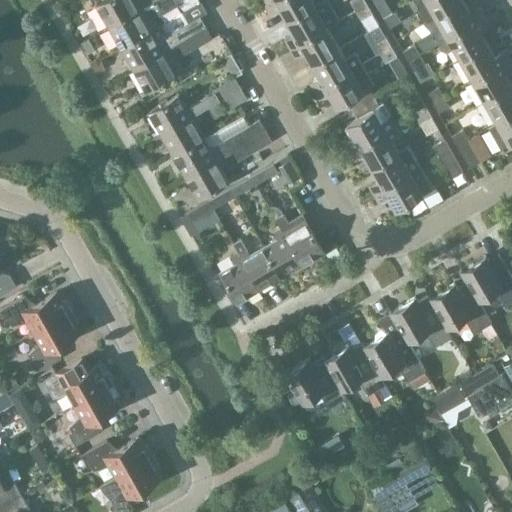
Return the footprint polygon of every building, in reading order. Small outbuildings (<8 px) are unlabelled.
[(105,27),(151,0),(101,0),(93,5),(105,27)] [(117,48),(157,25),(153,18),(170,8),(169,6),(178,0),(151,0),(105,27),(117,48)] [(287,20),(314,4),(311,0),(272,0),(265,4),(270,12),(279,7),(287,20)] [(290,47),(326,26),(339,19),(327,0),(321,0),(314,4),(287,20),(294,32),(285,38),(290,47)] [(350,0),(355,9),(367,2),(365,0),(350,0)] [(436,15),(462,0),(417,0),(420,5),(418,6),(416,9),(424,22),(436,15)] [(438,42),(484,15),(479,7),(470,12),(462,0),(436,15),(443,27),(433,33),(438,42)] [(367,2),(355,9),(361,18),(372,12),(367,2)] [(384,17),(389,27),(400,20),(395,10),(384,17)] [(129,69),(206,25),(199,14),(163,35),(157,25),(117,48),(129,69)] [(460,58),(487,42),(480,30),(489,24),(484,15),(438,42),(441,48),(448,50),(454,47),(460,58)] [(206,25),(129,69),(142,91),(182,68),(176,57),(212,36),(206,25)] [(311,63),(339,47),(326,26),(290,47),(295,55),(304,50),(311,63)] [(380,52),(391,45),(385,35),(374,42),(380,52)] [(473,79),(509,58),(504,50),(494,55),(487,42),(460,58),(473,79)] [(408,60),(419,53),(414,43),(403,50),(408,60)] [(391,45),(380,52),(385,61),(397,54),(391,45)] [(315,89),(351,68),(339,47),(311,63),(319,75),(310,81),(315,89)] [(235,75),(235,76),(242,72),(231,52),(222,57),(233,76),(235,75)] [(419,53),(408,60),(414,69),(425,63),(419,53)] [(485,100),(511,85),(504,72),(511,67),(511,63),(509,58),(473,79),(485,100)] [(101,60),(92,64),(96,72),(105,68),(101,60)] [(352,108),(373,95),(369,86),(374,84),(361,62),(351,68),(315,89),(320,98),(329,92),(336,105),(346,99),(352,108)] [(108,95),(134,85),(128,69),(101,79),(108,95)] [(241,86),(235,76),(235,75),(233,76),(212,88),(214,91),(218,99),(241,86)] [(497,121),(511,112),(511,85),(485,100),(497,121)] [(241,86),(218,99),(224,109),(247,96),(241,86)] [(432,101),(443,95),(438,86),(427,92),(432,101)] [(157,134),(197,111),(218,99),(214,91),(186,108),(178,93),(145,112),(157,134)] [(386,129),(396,123),(384,102),(379,105),(373,95),(352,108),(357,117),(346,123),(354,136),(345,141),(349,150),(386,129)] [(443,95),(432,101),(438,111),(449,105),(443,95)] [(414,112),(425,106),(420,97),(409,103),(414,112)] [(425,106),(414,112),(419,122),(431,116),(425,106)] [(170,155),(203,136),(195,122),(202,118),(197,111),(157,134),(170,155)] [(511,112),(497,121),(488,126),(501,148),(511,141),(511,112)] [(182,176),(265,128),(259,117),(209,147),(203,136),(170,155),(182,176)] [(371,165),(398,150),(391,139),(402,133),(396,123),(386,129),(349,150),(354,158),(363,152),(371,165)] [(265,128),(182,176),(194,198),(227,179),(221,167),(226,164),(227,165),(272,139),(265,128)] [(457,144),(468,138),(463,128),(451,135),(457,144)] [(468,138),(457,144),(469,166),(481,160),(468,138)] [(439,155),(450,148),(444,139),(433,145),(439,155)] [(450,148),(439,155),(451,177),(463,170),(450,148)] [(374,192),(420,165),(414,155),(404,161),(398,150),(371,165),(378,178),(369,184),(374,192)] [(253,175),(257,182),(277,171),(273,163),(253,175)] [(396,209),(433,187),(420,165),(374,192),(379,200),(388,195),(396,209)] [(235,195),(257,182),(253,175),(230,187),(235,195)] [(214,207),(235,195),(230,187),(209,200),(214,207)] [(191,220),(214,207),(209,200),(187,213),(191,220)] [(281,225),(304,265),(326,253),(305,216),(291,224),(285,215),(278,219),(281,225)] [(283,277),(304,265),(281,225),(274,230),(278,236),(264,244),(283,277)] [(283,277),(264,244),(249,253),(240,238),(233,242),(238,250),(261,290),(283,277)] [(0,294),(17,285),(10,274),(0,270),(0,246),(2,241),(0,240),(0,294)] [(240,302),(261,290),(238,250),(231,254),(235,261),(221,269),(240,302)] [(479,300),(480,299),(496,290),(505,306),(511,301),(511,275),(499,253),(488,260),(485,255),(461,270),(467,281),(468,280),(479,300)] [(493,322),(480,299),(479,300),(468,280),(467,281),(457,287),(455,283),(431,298),(430,298),(448,327),(465,317),(474,333),(477,331),(482,341),(493,335),(504,354),(507,352),(491,323),(493,322)] [(34,332),(73,309),(72,309),(64,301),(63,302),(57,291),(31,306),(25,295),(0,309),(6,321),(10,319),(13,324),(27,320),(34,332)] [(430,298),(431,298),(428,294),(418,300),(416,296),(391,311),(400,328),(401,328),(409,341),(409,340),(426,331),(435,346),(453,336),(448,327),(430,298)] [(73,309),(34,332),(40,343),(29,353),(39,370),(61,358),(54,347),(80,332),(74,322),(76,321),(72,311),(73,310),(73,309)] [(401,328),(400,328),(391,311),(379,318),(387,332),(364,345),(364,346),(382,375),(400,365),(413,388),(431,378),(422,362),(409,340),(409,341),(401,328)] [(325,359),(342,389),(343,388),(360,379),(368,394),(387,384),(382,375),(364,346),(364,345),(363,342),(352,348),(350,345),(346,339),(332,347),(335,353),(326,359),(325,359)] [(511,352),(500,359),(511,384),(511,383),(511,352)] [(325,359),(326,359),(324,355),(312,362),(309,358),(284,372),(293,387),(288,389),(287,393),(291,401),(296,402),(300,400),(302,403),(320,392),(329,408),(348,397),(343,388),(342,389),(325,359)] [(75,404),(114,382),(114,381),(113,382),(105,373),(104,374),(98,364),(89,369),(83,358),(44,380),(54,397),(69,394),(75,404)] [(511,391),(511,390),(500,371),(466,390),(479,412),(511,391)] [(431,396),(441,412),(465,399),(456,381),(431,396)] [(114,382),(75,404),(81,416),(70,426),(73,431),(70,433),(76,444),(102,430),(96,419),(121,405),(115,395),(117,394),(113,383),(114,382)] [(387,384),(368,394),(375,405),(385,400),(384,399),(393,394),(387,384)] [(116,477),(155,454),(154,454),(146,445),(145,446),(139,436),(113,451),(107,440),(82,454),(88,466),(92,464),(95,469),(109,465),(116,477)] [(320,459),(328,454),(322,443),(314,448),(320,459)] [(132,511),(131,509),(134,508),(127,497),(162,477),(156,467),(158,466),(154,455),(155,455),(155,454),(116,477),(100,485),(102,489),(111,498),(114,503),(111,505),(114,511),(132,511)] [(400,472),(405,481),(429,468),(423,458),(400,472)] [(0,504),(21,493),(4,462),(0,464),(0,504)] [(400,472),(381,481),(386,488),(390,495),(399,511),(417,503),(405,481),(400,472)] [(328,511),(309,481),(287,495),(297,511),(328,511)] [(390,495),(386,488),(374,495),(384,511),(398,511),(399,511),(390,495)] [(32,511),(28,504),(21,493),(0,504),(0,505),(3,511),(32,511)] [(292,511),(281,494),(251,511),(292,511)]
